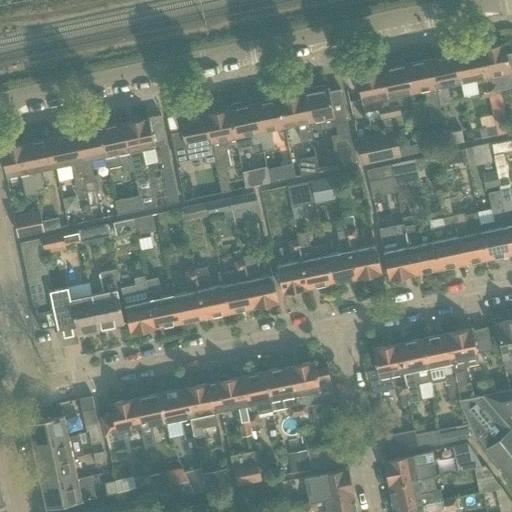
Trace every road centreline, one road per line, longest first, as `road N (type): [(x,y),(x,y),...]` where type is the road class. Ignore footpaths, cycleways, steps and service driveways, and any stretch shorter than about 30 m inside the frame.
road 1 (residential): [(0,107),(511,0)]
road 2 (residential): [(20,387),(333,325)]
road 3 (residential): [(373,511),(333,325)]
road 4 (residential): [(333,325),(511,290)]
road 5 (residential): [(24,511),(0,411),(20,387)]
